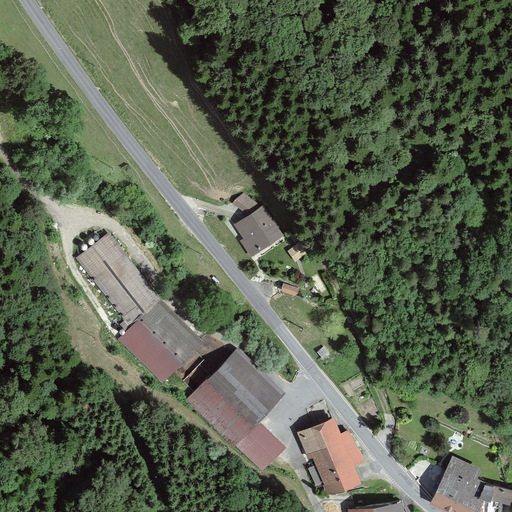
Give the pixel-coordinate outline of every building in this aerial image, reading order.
[(232,200),(250,211),(264,202),(240,189),(232,200)] [(250,211),(234,221),(242,233),(238,236),(250,253),(283,232),(264,202),(250,211)] [(108,231),(76,257),(129,323),(136,319),(162,294),(108,231)] [(300,240),(288,247),(295,259),(307,251),(300,240)] [(298,286),(282,280),(279,288),(296,294),(298,286)] [(205,338),(162,294),(136,319),(179,363),(205,338)] [(238,344),(187,397),(235,443),(286,391),(238,344)] [(334,414),(297,429),(308,455),(311,454),(327,490),(357,478),(350,461),(361,456),(348,427),(340,428),(334,414)] [(479,464),(452,452),(430,501),(454,511),(481,511),(483,494),(476,490),(481,478),(475,475),(479,464)] [(511,485),(493,481),(489,494),(511,500),(511,485)] [(404,511),(402,498),(348,506),(348,511),(404,511)]
